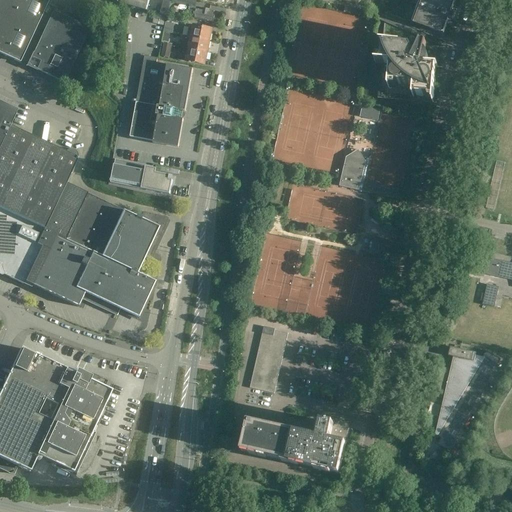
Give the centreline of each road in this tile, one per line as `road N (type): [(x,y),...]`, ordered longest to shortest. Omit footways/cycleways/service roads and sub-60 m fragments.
road 1 (unclassified): [(359,511),(354,501),(459,40),(476,0)]
road 2 (secondary): [(175,511),(206,209)]
road 3 (secondary): [(206,209),(245,0)]
road 4 (unclassified): [(173,361),(20,317)]
road 5 (secondary): [(206,209),(173,361)]
road 6 (secondary): [(173,361),(147,511)]
